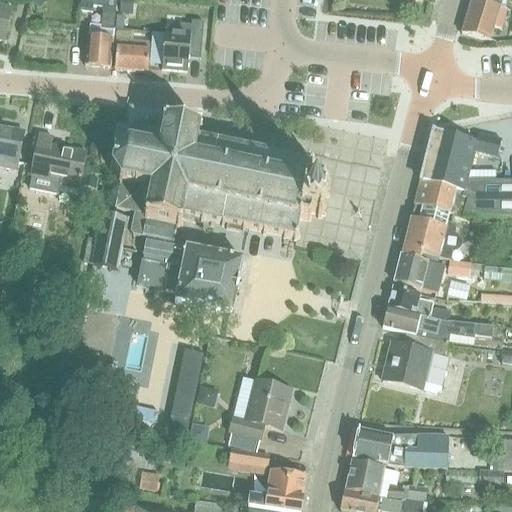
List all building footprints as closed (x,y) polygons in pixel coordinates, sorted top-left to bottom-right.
[(45,0),(34,0),(32,2),(39,9),(47,2),(45,0)] [(80,0),(79,14),(92,15),(93,9),(103,10),(101,29),(89,28),(88,39),(85,68),(111,71),(116,0),(80,0)] [(122,0),(120,14),(130,15),(132,1),(122,0)] [(473,2),(463,35),(479,40),(490,43),(494,29),(502,31),(504,24),(496,21),(500,9),(505,11),(508,0),(478,0),(478,4),(473,2)] [(0,42),(4,44),(12,10),(0,6),(0,42)] [(117,18),(116,30),(124,31),(125,18),(117,18)] [(166,37),(163,71),(188,73),(190,54),(202,55),(204,23),(192,22),(191,26),(181,25),(180,38),(166,37)] [(118,42),(116,72),(149,74),(151,44),(118,42)] [(133,238),(147,241),(174,247),(175,245),(178,230),(180,231),(181,228),(183,229),(184,226),(181,226),(182,221),(198,225),(199,221),(202,221),(202,224),(204,224),(205,222),(223,225),(222,228),(225,229),(225,226),(228,227),(227,231),(240,234),(241,229),(244,230),(243,233),(246,233),(246,230),(264,234),(263,237),(266,237),(267,235),(285,238),(284,241),(287,242),(287,239),(295,241),(294,243),(297,244),(297,241),(300,242),(301,239),(298,239),(301,223),(310,224),(312,216),(319,217),(318,221),(321,221),(322,218),(325,219),(326,215),(323,215),(326,200),(329,200),(330,197),(326,196),(327,193),(324,192),(323,195),(316,194),(318,186),(309,184),(312,167),(314,168),(315,165),(313,165),(314,162),(312,162),(311,164),(303,163),(303,160),(300,160),(300,162),(282,158),(283,156),(280,155),(280,158),(262,154),(262,152),(259,151),(259,154),(256,153),(257,149),(243,146),(242,150),(240,150),(241,147),(238,147),(238,149),(219,145),(220,143),(217,142),(217,145),(214,144),(215,140),(198,137),(199,132),(202,133),(203,130),(200,130),(200,128),(198,128),(198,129),(190,128),(193,115),(129,110),(128,129),(119,127),(116,142),(128,144),(128,147),(117,154),(116,152),(113,155),(115,157),(113,170),(110,170),(111,173),(114,173),(121,184),(120,187),(121,189),(117,212),(134,215),(130,233),(133,238)] [(0,168),(17,172),(25,133),(0,128),(0,168)] [(435,134),(421,184),(456,193),(450,218),(453,218),(453,220),(463,222),(463,220),(479,220),(511,219),(511,183),(495,184),(495,173),(471,173),(476,154),(498,160),(502,142),(478,136),(476,144),(443,136),(435,134)] [(40,137),(31,178),(29,189),(58,196),(60,188),(80,192),(88,155),(52,147),(54,140),(40,137)] [(421,184),(402,258),(420,263),(422,256),(449,263),(450,254),(451,254),(452,254),(453,254),(454,253),(455,253),(456,252),(457,252),(458,251),(459,250),(460,249),(460,248),(460,247),(461,246),(461,245),(461,244),(460,243),(460,242),(460,241),(459,240),(459,239),(458,238),(457,238),(457,237),(456,237),(455,236),(454,236),(453,236),(452,236),(454,226),(448,225),(450,218),(456,193),(421,184)] [(92,239),(87,266),(92,267),(118,272),(128,221),(103,216),(98,240),(92,239)] [(141,277),(138,288),(151,290),(166,293),(171,294),(177,296),(176,300),(176,304),(175,305),(177,305),(178,305),(207,311),(229,315),(229,316),(231,316),(232,316),(242,263),(187,252),(188,249),(188,248),(175,245),(174,247),(147,241),(144,257),(141,277)] [(420,263),(402,258),(401,258),(394,284),(432,295),(435,285),(439,286),(443,272),(446,273),(449,263),(422,256),(420,263)] [(470,280),(471,267),(451,265),(450,278),(470,280)] [(441,283),(439,298),(459,301),(462,286),(441,283)] [(33,294),(3,289),(1,303),(31,309),(33,294)] [(393,290),(388,310),(440,323),(449,324),(450,314),(432,313),(434,307),(420,303),(421,298),(393,290)] [(477,303),(511,305),(511,298),(478,296),(477,303)] [(388,310),(383,330),(407,337),(415,339),(430,343),(448,346),(450,337),(474,340),(474,338),(491,340),(492,330),(478,328),(449,324),(440,323),(388,310)] [(393,343),(382,384),(436,397),(442,394),(445,379),(448,376),(447,372),(450,361),(445,360),(448,346),(430,343),(415,339),(407,337),(404,346),(393,343)] [(178,383),(168,429),(188,433),(197,388),(204,356),(184,352),(178,383)] [(511,355),(502,354),(500,366),(511,368),(511,355)] [(231,436),(228,448),(257,456),(260,444),(264,430),(281,434),(285,420),(281,419),(287,392),(256,384),(243,381),(233,420),(229,436),(231,436)] [(136,410),(133,419),(157,424),(158,415),(136,410)] [(193,426),(190,442),(206,445),(209,429),(193,426)] [(393,439),(360,432),(353,462),(396,472),(447,474),(448,441),(417,440),(393,439)] [(490,475),(503,475),(511,474),(511,443),(500,444),(500,463),(491,463),(490,475)] [(270,459),(229,452),(227,464),(231,465),(268,471),(270,459)] [(352,465),(345,495),(379,502),(385,473),(352,465)] [(503,475),(490,475),(479,474),(479,489),(503,489),(503,475)] [(142,475),(139,492),(157,495),(160,478),(142,475)] [(252,499),(250,510),(265,511),(302,511),(308,480),(272,475),(268,502),(252,499)] [(388,504),(404,504),(404,502),(426,505),(428,492),(410,491),(405,492),(389,491),(388,504)] [(345,495),(341,511),(401,511),(403,507),(379,502),(345,495)]
